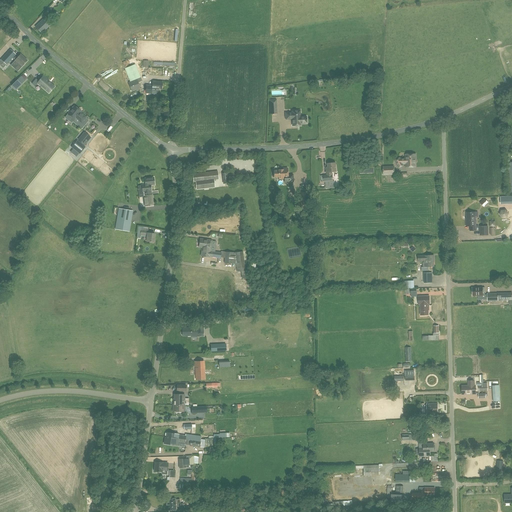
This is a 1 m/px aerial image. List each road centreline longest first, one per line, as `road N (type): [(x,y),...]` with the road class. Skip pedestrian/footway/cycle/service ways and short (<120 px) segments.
road 1 (unclassified): [(455,511),(442,117)]
road 2 (unclassified): [(172,151),(294,147),(442,117)]
road 3 (unclassified): [(151,402),(178,210),(172,151)]
road 4 (unclassified): [(172,151),(0,4)]
road 5 (unclassified): [(0,401),(64,391),(151,402)]
road 6 (unclassified): [(172,151),(185,0)]
